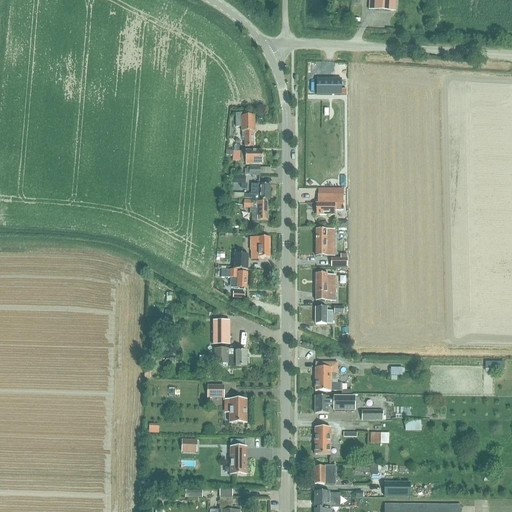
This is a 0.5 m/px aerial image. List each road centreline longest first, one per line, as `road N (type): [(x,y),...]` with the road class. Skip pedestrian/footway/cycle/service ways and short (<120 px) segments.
road 1 (tertiary): [(285,511),(287,120),(269,56)]
road 2 (unclassified): [(511,55),(285,44)]
